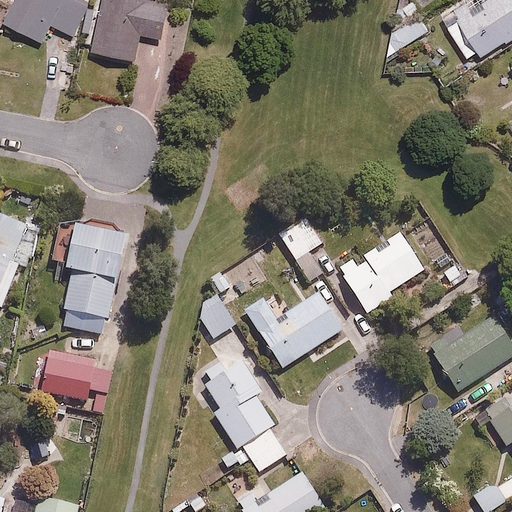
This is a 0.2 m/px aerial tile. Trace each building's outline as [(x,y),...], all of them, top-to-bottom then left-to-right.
[(16,0),(6,19),(43,40),(53,22),(73,33),(91,0),(16,0)] [(158,0),(105,0),(95,49),(133,57),(138,33),(163,39),(171,3),(158,0)] [(415,61),(419,1),(408,0),(394,0),(390,59),(415,61)] [(511,34),(511,0),(482,0),(447,24),(473,62),(511,34)] [(0,308),(1,309),(38,228),(0,210),(0,308)] [(276,231),(314,281),(326,272),(311,253),(326,242),(302,211),(276,231)] [(76,231),(60,228),(54,254),(70,258),(55,324),(106,335),(129,233),(78,221),(76,231)] [(393,291),(428,266),(401,227),(340,270),(370,312),(395,294),(393,291)] [(264,294),(244,307),(284,368),(347,327),(321,286),(277,314),(264,294)] [(237,323),(217,296),(195,312),(215,339),(237,323)] [(511,337),(496,311),(432,351),(458,394),(511,360),(511,337)] [(289,452),(271,423),(288,412),(247,346),(207,371),(214,382),(208,386),(224,411),(214,417),(233,447),(239,443),(257,472),(289,452)] [(48,348),(38,387),(90,402),(93,390),(107,394),(115,367),(48,348)] [(511,389),(480,412),(504,447),(511,441),(511,389)] [(264,482),(236,500),(244,511),(323,511),(329,509),(303,470),(270,492),(264,482)] [(487,511),(507,496),(494,480),(473,496),(485,511),(487,511)] [(76,511),(78,505),(39,496),(35,511),(76,511)]
